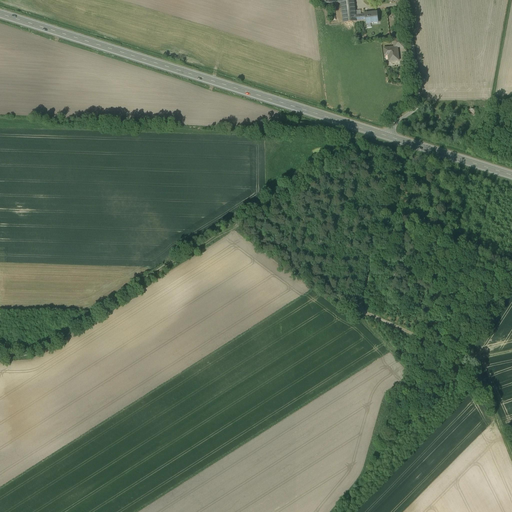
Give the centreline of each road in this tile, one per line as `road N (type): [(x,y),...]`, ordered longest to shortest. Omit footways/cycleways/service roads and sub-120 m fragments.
road 1 (secondary): [(0,14),(388,136)]
road 2 (track): [(241,222),(36,352),(0,356)]
road 3 (track): [(360,305),(398,140)]
road 4 (track): [(380,134),(368,149),(241,222)]
road 5 (unclassified): [(388,136),(417,96),(407,0)]
road 6 (track): [(360,305),(241,222)]
road 7 (secondary): [(388,136),(511,175)]
road 8 (track): [(467,361),(360,305)]
